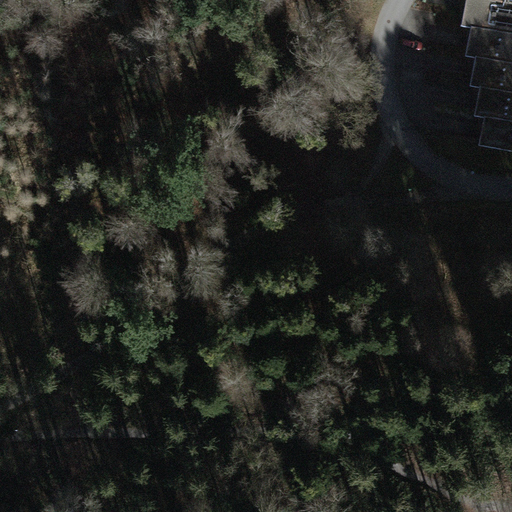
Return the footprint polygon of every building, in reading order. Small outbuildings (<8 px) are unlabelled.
[(471,26),(511,32),(511,0),(465,0),(461,24),(471,26)] [(511,32),(471,26),(466,52),(475,54),(511,60),(511,32)] [(511,60),(475,54),(470,83),(479,85),(511,90),(511,60)] [(511,90),(479,85),(475,113),(484,115),(511,119),(511,90)] [(511,119),(484,115),(478,144),(511,151),(511,119)]
